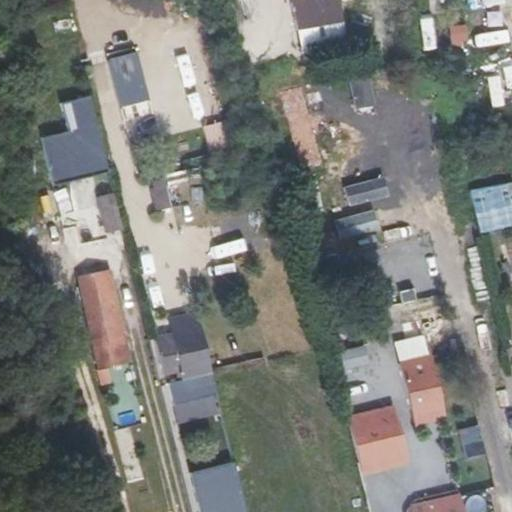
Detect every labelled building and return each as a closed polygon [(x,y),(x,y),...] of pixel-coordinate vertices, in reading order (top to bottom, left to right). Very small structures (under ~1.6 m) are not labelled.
[(291,0),(298,38),(343,30),(337,0),(291,0)] [(109,174),(90,97),(62,104),(69,131),(42,138),(54,187),(109,174)] [(155,141),(150,119),(123,126),(128,147),(155,141)] [(511,181),(470,190),(472,202),(511,194),(511,181)] [(98,223),(93,189),(60,194),(66,228),(98,223)] [(190,292),(213,287),(206,262),(196,264),(198,272),(186,274),(190,292)] [(111,281),(80,287),(96,363),(113,360),(110,347),(101,301),(114,298),(111,281)] [(114,298),(101,301),(110,347),(123,344),(114,298)] [(196,376),(211,372),(200,326),(189,329),(190,333),(171,337),(178,371),(195,368),(196,376)] [(431,355),(398,363),(410,413),(442,406),(431,355)] [(442,406),(410,413),(413,427),(445,420),(442,406)] [(358,462),(395,453),(405,451),(393,407),(347,418),(350,432),(358,462)] [(395,453),(358,462),(361,475),(408,464),(405,451),(395,453)] [(200,464),(202,476),(232,470),(230,458),(200,464)] [(184,485),(197,482),(193,464),(180,467),(184,485)] [(205,511),(241,511),(232,470),(202,476),(206,495),(202,496),(205,511)] [(462,511),(460,500),(406,511),(462,511)]
